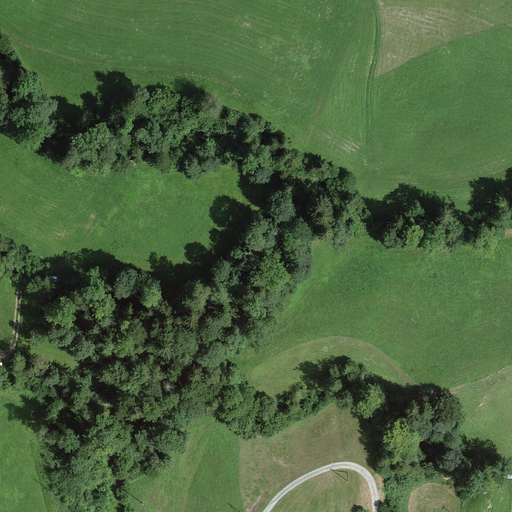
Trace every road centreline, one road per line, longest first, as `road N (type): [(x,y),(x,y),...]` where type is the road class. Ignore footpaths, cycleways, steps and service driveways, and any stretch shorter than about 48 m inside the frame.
road 1 (track): [(266,511),(301,479),(345,464),(367,475),(375,511)]
road 2 (track): [(0,354),(15,339),(22,288),(76,259)]
